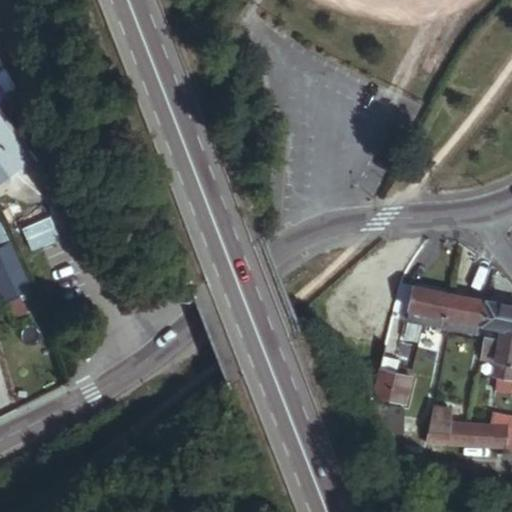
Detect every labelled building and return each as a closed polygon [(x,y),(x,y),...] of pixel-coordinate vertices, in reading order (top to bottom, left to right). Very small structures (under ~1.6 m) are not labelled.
[(0,184),(27,164),(0,126),(0,184)] [(32,291),(0,221),(0,282),(9,303),(32,291)] [(447,320),(451,296),(416,289),(411,313),(443,319),(447,320)] [(484,328),(488,304),(451,296),(447,320),(480,327),(484,328)] [(511,333),(511,308),(488,304),(484,328),(492,329),(503,332),(511,333)] [(441,330),(443,319),(411,313),(408,324),(441,330)] [(478,339),(480,327),(447,320),(443,319),(441,330),(478,339)] [(502,343),(503,332),(492,329),(490,341),(502,343)] [(511,381),(511,333),(503,332),(502,343),(499,363),(497,379),(502,380),(511,381)] [(499,363),(502,343),(490,341),(487,340),(484,360),(499,363)] [(392,405),(396,379),(380,377),(376,403),(392,405)] [(409,408),(413,381),(396,379),(392,405),(409,408)] [(511,395),(511,381),(502,380),(500,393),(511,395)] [(452,437),(453,425),(455,425),(456,412),(440,410),(434,444),(451,446),(451,445),(452,442),(443,441),(443,436),(452,437)] [(405,437),(409,415),(391,411),(388,434),(405,437)] [(511,432),(511,418),(496,416),(494,430),(511,432)] [(471,447),(474,428),(455,425),(453,425),(452,437),(443,436),(443,441),(452,442),(451,445),(471,447)] [(509,451),(511,440),(511,432),(494,430),(491,429),(491,426),(485,425),(484,429),(474,428),(471,447),(509,451)]
